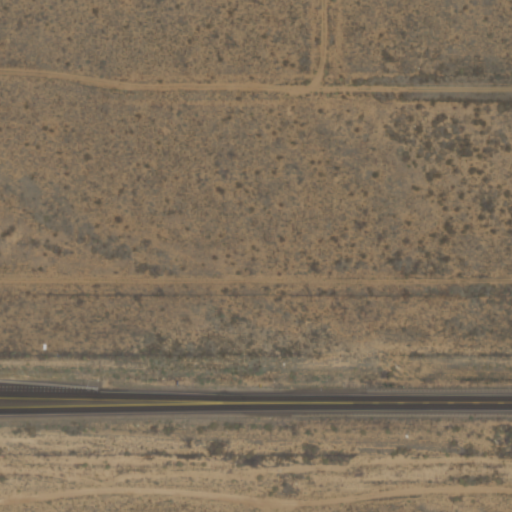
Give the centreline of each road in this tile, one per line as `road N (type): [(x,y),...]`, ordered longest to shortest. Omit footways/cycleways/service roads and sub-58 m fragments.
road 1 (track): [(0,502),(157,488),(272,511),(392,488),(511,488)]
road 2 (primary): [(511,392),(0,394)]
road 3 (track): [(308,0),(308,94),(511,91)]
